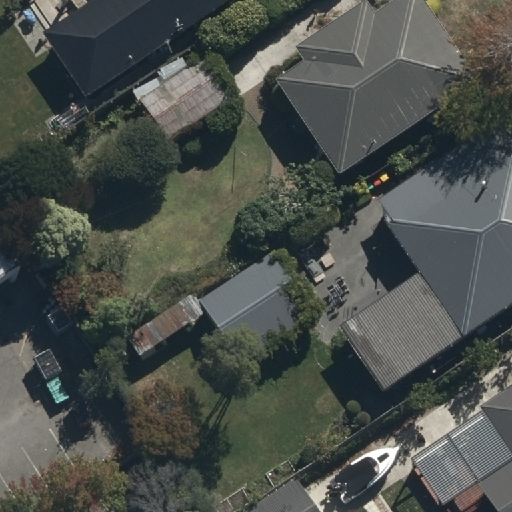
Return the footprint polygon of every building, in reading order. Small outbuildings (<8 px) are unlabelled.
[(0,0),(0,8),(11,0),(0,0)] [(101,0),(44,40),(88,104),(240,0),(101,0)] [(272,94),(338,189),(483,88),(421,0),(406,0),(378,20),(368,6),(296,55),(306,70),(272,94)] [(139,106),(166,145),(240,94),(213,55),(139,106)] [(371,216),(418,282),(340,336),(385,400),(463,346),(511,312),(511,130),(506,122),(371,216)] [(198,311),(242,373),(322,317),(279,255),(198,311)] [(0,311),(22,296),(0,265),(0,311)] [(511,473),(482,494),(494,511),(511,511),(511,396),(483,416),(511,457),(511,473)] [(317,511),(296,481),(252,511),(317,511)]
